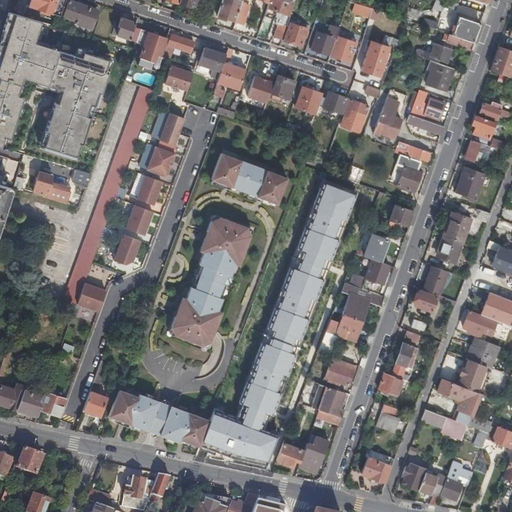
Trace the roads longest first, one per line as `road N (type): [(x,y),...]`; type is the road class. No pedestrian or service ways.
road 1 (residential): [(326,497),(499,0)]
road 2 (residential): [(111,0),(347,78)]
road 3 (tertiary): [(303,492),(91,447)]
road 4 (unknown): [(264,484),(335,290)]
